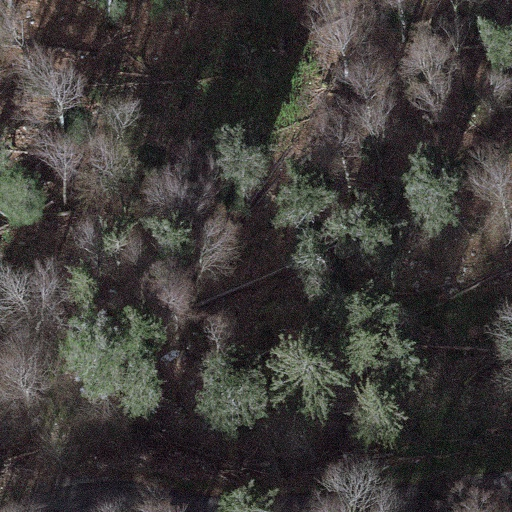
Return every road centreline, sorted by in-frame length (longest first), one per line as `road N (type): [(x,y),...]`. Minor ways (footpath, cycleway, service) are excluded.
road 1 (residential): [(237,511),(511,482)]
road 2 (residential): [(40,511),(164,511)]
